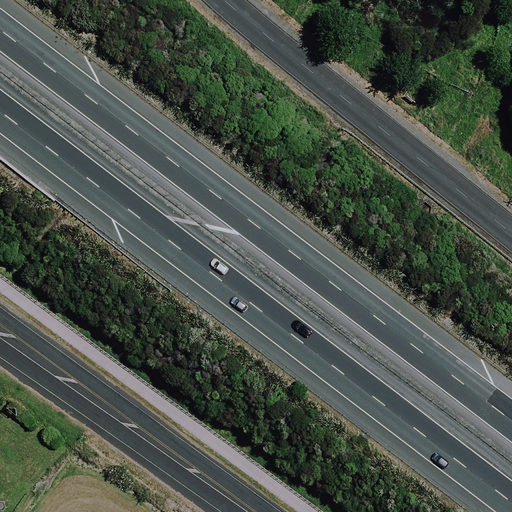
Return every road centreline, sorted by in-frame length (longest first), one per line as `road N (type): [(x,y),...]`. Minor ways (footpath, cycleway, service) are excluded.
road 1 (motorway): [(0,31),(511,428)]
road 2 (motorway): [(508,511),(0,115)]
road 3 (unclassified): [(511,235),(224,0)]
road 4 (unclassified): [(0,347),(222,511)]
